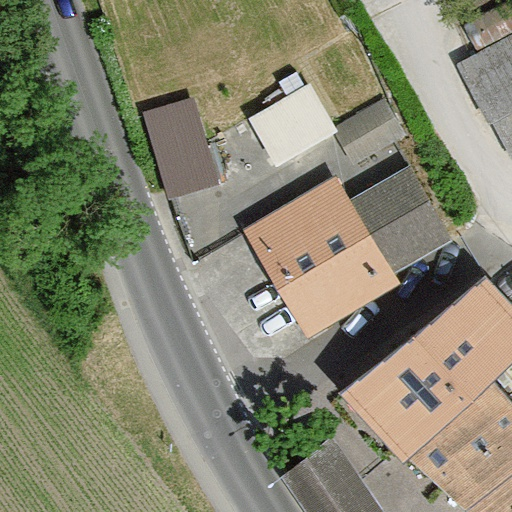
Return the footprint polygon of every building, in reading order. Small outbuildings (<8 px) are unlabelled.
[(511,27),(461,55),(511,150),(511,27)] [(202,89),(152,103),(176,188),(226,174),(202,89)] [(403,134),(386,104),(339,131),(356,161),(403,134)] [(340,178),(249,232),(311,337),(403,283),(396,272),(455,238),(413,167),(354,202),(340,178)] [(511,511),(511,398),(490,372),(511,354),(511,324),(484,285),(355,384),(408,440),(491,511),(511,511)] [(388,511),(334,438),(280,477),(306,511),(388,511)]
